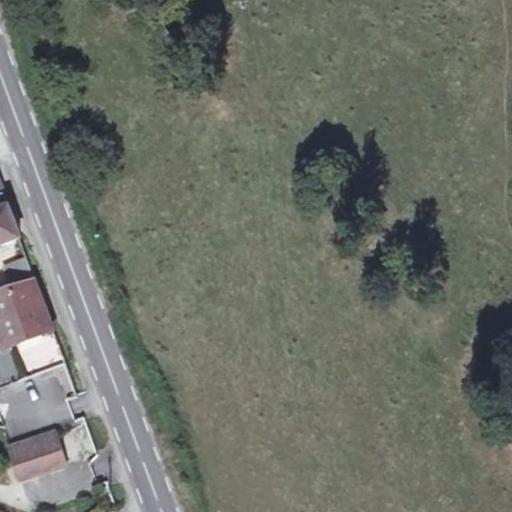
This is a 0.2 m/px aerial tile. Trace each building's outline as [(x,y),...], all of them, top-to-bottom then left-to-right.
[(0,246),(19,239),(0,184),(0,246)] [(28,260),(8,268),(16,291),(37,284),(28,260)] [(16,291),(0,297),(0,301),(15,345),(53,332),(37,284),(16,291)] [(62,429),(65,462),(93,460),(90,427),(62,429)] [(55,436),(12,450),(21,479),(66,466),(55,436)]
